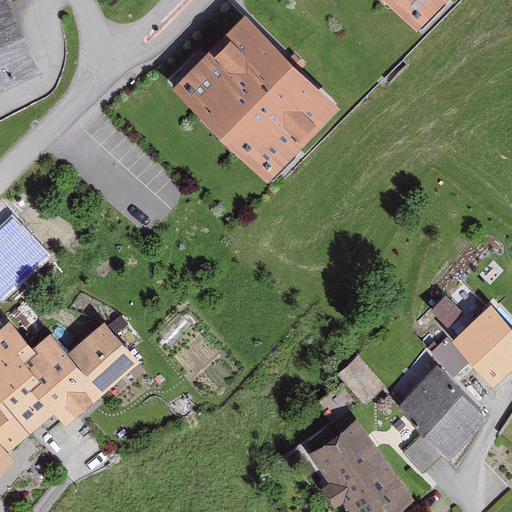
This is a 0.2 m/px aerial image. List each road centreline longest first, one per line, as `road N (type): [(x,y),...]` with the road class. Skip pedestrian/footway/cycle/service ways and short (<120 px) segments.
road 1 (residential): [(0,176),(103,73)]
road 2 (residential): [(103,73),(165,41),(205,0)]
